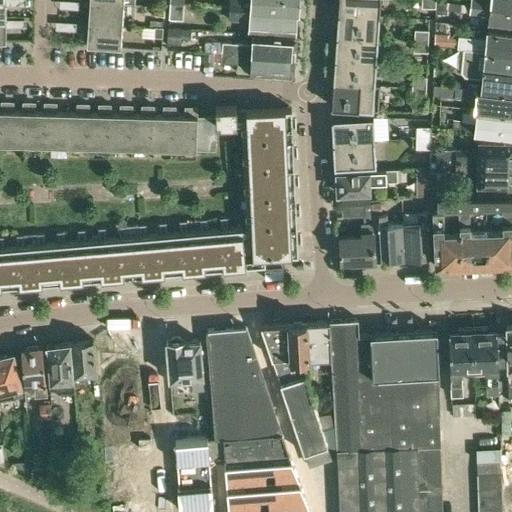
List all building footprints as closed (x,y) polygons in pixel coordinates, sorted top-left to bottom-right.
[(123,3),(89,0),(88,22),(121,24),(123,3)] [(297,11),(297,6),(297,0),(229,0),(229,7),(297,11)] [(379,16),(380,0),(338,0),(338,13),(379,16)] [(488,23),(511,25),(511,7),(471,3),(442,0),(436,0),(435,13),(448,14),(448,10),(489,15),(488,23)] [(184,3),(170,2),(169,18),(182,19),(184,3)] [(155,15),(163,16),(164,6),(156,5),(155,15)] [(297,12),(297,11),(229,7),(228,19),(250,20),(249,30),(294,33),(295,16),(295,12),(295,11),(297,12)] [(377,39),(379,16),(338,13),(336,36),(377,39)] [(121,24),(88,22),(86,44),(120,47),(121,24)] [(154,36),(153,48),(160,48),(162,26),(154,26),(153,36),(154,36)] [(182,28),(169,27),(167,49),(177,50),(177,45),(181,45),(182,28)] [(414,29),(414,40),(428,41),(428,30),(414,29)] [(511,52),(511,31),(487,29),(486,38),(458,34),(458,37),(447,36),(448,33),(434,32),(433,44),(463,47),(511,52)] [(213,51),(294,56),(294,52),(294,51),(295,39),(295,37),(294,37),(252,35),(252,44),(213,42),(213,51)] [(334,59),(376,61),(377,39),(336,36),(334,59)] [(428,41),(414,40),(413,51),(427,52),(428,41)] [(511,91),(511,52),(463,47),(460,70),(464,75),(482,77),(480,88),(511,91)] [(294,62),(294,61),(294,56),(213,51),(203,51),(204,74),(211,75),(211,65),(213,65),(214,61),(236,63),(235,72),(293,76),(293,74),(292,74),(293,62),(294,62)] [(334,59),(333,82),(379,86),(380,84),(374,83),(376,61),(334,59)] [(412,76),(412,87),(426,87),(426,76),(412,76)] [(379,86),(333,82),(332,96),(331,106),(341,107),(353,108),(353,109),(353,108),(378,109),(379,86)] [(474,107),(511,111),(511,94),(476,90),(476,89),(442,85),(441,95),(475,99),(474,107)] [(425,98),(426,87),(412,87),(411,98),(425,98)] [(1,100),(0,110),(0,123),(0,143),(21,144),(22,110),(9,110),(10,100),(1,100)] [(31,101),(22,101),(22,110),(21,144),(43,145),(44,111),(31,111),(31,101)] [(44,101),(44,111),(43,145),(64,145),(65,112),(52,111),(53,102),(44,101)] [(88,146),(89,112),(89,103),(80,103),(80,112),(65,112),(64,145),(88,146)] [(88,146),(109,147),(110,113),(111,103),(102,103),(101,113),(89,112),(88,146)] [(131,147),(132,114),(132,104),(123,104),(123,113),(110,113),(109,147),(131,147)] [(144,114),(132,114),(131,147),(152,148),(153,114),(154,105),(145,104),(144,114)] [(0,285),(245,264),(265,263),(264,255),(298,253),(297,237),(294,238),(294,233),(297,233),(296,209),(293,209),(293,205),(296,205),(295,180),(292,180),(291,176),(294,176),(293,151),(290,151),(290,147),(293,147),(292,123),(290,123),(291,132),(271,133),(270,111),(290,110),(290,118),(292,118),(291,107),(236,110),(236,105),(215,106),(216,116),(197,116),(196,149),(215,150),(216,124),(246,122),(251,226),(242,226),(228,227),(227,216),(219,217),(220,228),(208,229),(207,218),(199,219),(200,230),(187,231),(186,220),(178,221),(179,231),(167,232),(166,222),(158,222),(159,233),(147,234),(146,223),(138,224),(139,235),(126,236),(126,225),(118,226),(119,237),(106,238),(105,227),(97,227),(98,238),(86,239),(85,229),(77,229),(78,240),(65,241),(64,230),(56,231),(57,242),(45,243),(44,232),(36,233),(37,244),(25,245),(24,234),(16,235),(17,245),(4,246),(3,236),(0,235),(0,285)] [(153,114),(152,148),(174,149),(175,115),(175,105),(166,105),(166,115),(153,114)] [(188,115),(175,115),(174,149),(196,149),(197,116),(197,106),(188,106),(188,115)] [(290,123),(292,123),(292,118),(290,118),(290,110),(270,111),(271,133),(291,132),(290,123)] [(451,129),(509,136),(511,135),(511,115),(511,116),(462,110),(461,119),(453,118),(451,129)] [(373,116),(331,118),(333,143),(374,141),(373,116)] [(416,137),(430,138),(430,126),(416,126),(416,137)] [(430,138),(416,137),(415,148),(429,149),(430,138)] [(511,139),(477,139),(477,150),(437,148),(437,159),(511,161),(511,139)] [(375,164),(374,141),(333,143),(334,166),(375,164)] [(511,184),(511,161),(437,159),(436,170),(476,171),(476,183),(487,184),(507,184),(511,184)] [(337,192),(353,192),(369,191),(369,181),(396,180),(395,168),(336,170),(336,178),(334,181),(334,188),(337,190),(337,192)] [(487,184),(478,183),(478,193),(507,193),(511,193),(511,184),(507,184),(487,184)] [(432,228),(434,265),(511,261),(511,193),(507,193),(435,194),(436,208),(431,209),(432,228)] [(427,228),(432,228),(431,209),(436,208),(435,194),(426,194),(427,210),(417,210),(417,220),(402,220),(405,258),(428,257),(427,228)] [(342,216),(354,215),(360,215),(363,215),(363,222),(362,222),(362,232),(362,234),(354,235),(338,236),(339,260),(350,260),(350,261),(375,259),(374,231),(373,221),(373,213),(372,202),(370,203),(359,203),(353,204),(341,205),(342,216)] [(373,213),(373,221),(374,231),(380,231),(382,259),(405,258),(402,220),(388,221),(387,212),(373,213)] [(442,511),(440,445),(440,444),(439,413),(439,404),(439,373),(438,355),(437,329),(434,329),(412,331),(412,330),(410,330),(410,331),(408,331),(408,330),(398,330),(398,331),(397,332),(397,331),(394,331),(394,332),(372,333),(372,332),(370,333),(370,334),(359,335),(357,318),(336,319),(331,320),(332,357),(335,421),(336,446),(338,511),(442,511)] [(309,358),(332,357),(331,320),(308,321),(309,358)] [(308,321),(304,321),(290,322),(290,338),(295,337),(296,378),(306,375),(310,373),(309,358),(308,321)] [(280,383),(296,378),(295,337),(290,338),(290,322),(260,323),(280,383)] [(506,329),(496,329),(497,361),(507,361),(508,401),(511,400),(511,324),(506,325),(506,329)] [(246,326),(246,325),(226,327),(225,327),(225,328),(214,329),(214,328),(213,328),(208,328),(216,437),(208,437),(210,460),(226,459),(226,457),(288,452),(282,433),(246,326)] [(474,371),(474,368),(472,326),(458,327),(458,331),(448,331),(451,395),(462,395),(462,392),(461,368),(473,368),(473,371),(474,371)] [(498,393),(497,361),(496,329),(486,330),(486,326),(472,326),(474,368),(485,367),(486,394),(498,393)] [(168,383),(170,383),(193,381),(193,390),(205,389),(201,338),(185,340),(184,338),(181,338),(179,335),(171,336),(170,339),(165,340),(168,383)] [(93,339),(70,342),(72,373),(86,372),(95,371),(93,339)] [(146,341),(124,343),(127,383),(150,381),(146,341)] [(74,390),(72,373),(70,342),(46,344),(50,387),(53,387),(57,391),(74,390)] [(104,385),(127,383),(124,343),(101,345),(104,385)] [(46,395),(42,345),(37,346),(37,345),(26,347),(21,348),(24,384),(34,383),(35,395),(46,395)] [(13,352),(0,355),(0,399),(14,396),(14,397),(22,395),(20,385),(21,385),(13,352)] [(303,452),(304,452),(327,445),(328,445),(328,443),(319,414),(306,375),(296,378),(280,383),(303,452)] [(451,404),(451,415),(474,414),(473,392),(462,392),(462,395),(463,403),(451,404)] [(140,402),(129,403),(129,411),(141,410),(140,402)] [(40,418),(51,417),(49,403),(39,404),(40,418)] [(328,443),(328,445),(336,446),(335,421),(332,421),(332,412),(319,414),(328,443)] [(119,425),(107,426),(108,434),(120,433),(119,425)] [(123,433),(127,472),(151,470),(148,431),(123,433)] [(212,506),(210,460),(208,437),(208,436),(174,438),(177,480),(176,480),(179,509),(212,506)] [(210,460),(212,506),(224,511),(307,511),(307,508),(308,508),(288,452),(226,457),(226,459),(210,460)] [(112,457),(104,458),(106,474),(114,473),(112,457)] [(501,470),(501,459),(476,460),(477,471),(501,470)] [(29,461),(11,463),(11,468),(30,477),(29,461)] [(32,468),(32,478),(56,488),(55,466),(32,468)] [(130,511),(154,509),(151,470),(127,472),(130,511)] [(501,470),(477,471),(477,483),(501,481),(501,472),(501,470)] [(114,473),(106,474),(107,490),(115,489),(114,473)] [(501,481),(477,483),(478,494),(502,493),(501,481)] [(66,483),(66,493),(83,501),(82,482),(66,483)] [(502,493),(478,494),(479,506),(502,504),(502,493)]
